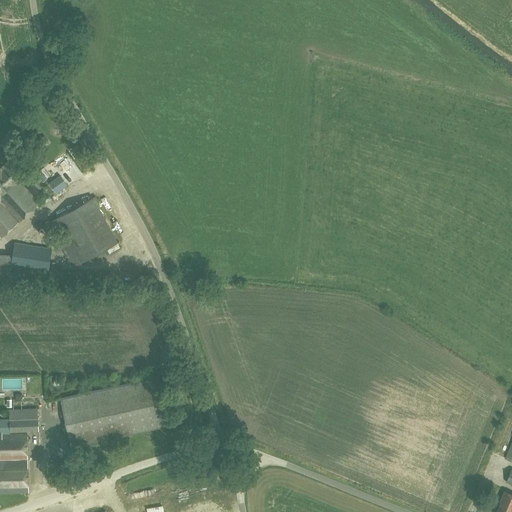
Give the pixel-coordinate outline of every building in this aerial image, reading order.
[(24,179),(10,162),(3,169),(2,168),(0,170),(0,234),(2,237),(40,204),(20,182),(24,179)] [(60,175),(49,183),(56,192),(67,184),(60,175)] [(117,242),(96,203),(98,201),(95,196),(57,217),(42,226),(47,235),(62,227),(64,230),(55,234),(73,267),(117,242)] [(47,271),(48,270),(51,249),(15,242),(13,254),(0,253),(0,283),(134,282),(134,278),(136,278),(136,274),(134,274),(134,270),(56,271),(56,262),(52,262),(52,267),(50,267),(50,271),(47,271)] [(71,447),(169,425),(158,377),(60,398),(71,447)] [(9,432),(39,431),(38,408),(9,409),(9,419),(9,432)] [(2,434),(1,432),(0,432),(0,494),(28,493),(26,434),(2,434)] [(511,511),(511,494),(504,491),(500,501),(501,502),(496,511),(511,511)]
